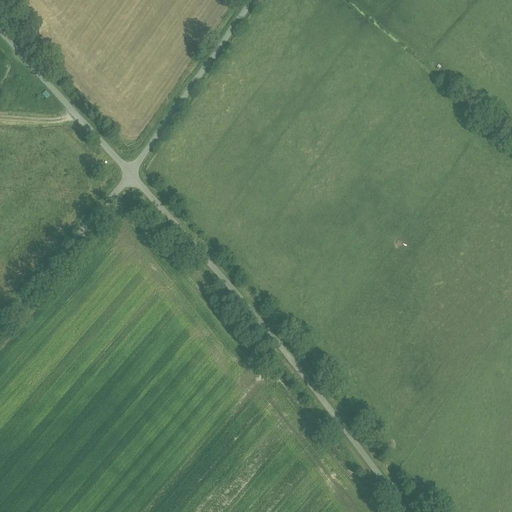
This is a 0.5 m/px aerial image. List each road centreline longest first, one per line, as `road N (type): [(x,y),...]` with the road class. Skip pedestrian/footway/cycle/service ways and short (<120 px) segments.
road 1 (unclassified): [(402,511),(129,173)]
road 2 (unclassified): [(255,0),(129,173)]
road 3 (unclassified): [(129,173),(0,321)]
road 4 (unclassified): [(129,173),(0,32)]
